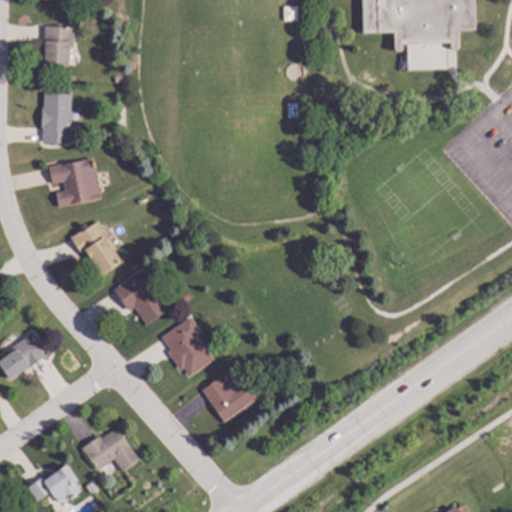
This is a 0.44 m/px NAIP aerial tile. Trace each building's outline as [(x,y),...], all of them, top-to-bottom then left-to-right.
[(471,0),(474,30),(456,31),(457,49),(445,50),(446,69),(406,72),(404,45),(400,45),(401,52),(394,52),(393,33),(364,34),(361,0),(471,0)] [(73,28),(72,49),(69,49),(68,67),(42,66),(43,27),(73,28)] [(71,95),(69,141),(59,141),(59,145),(42,144),(42,129),(40,129),(41,110),(42,110),(43,94),(71,95)] [(99,199),(72,205),(72,206),(58,209),(55,194),(64,192),(62,183),(51,186),(48,168),(91,159),(99,199)] [(115,248),(112,251),(120,263),(98,279),(82,255),(81,256),(69,238),(72,236),(73,237),(88,227),(88,228),(97,222),(115,248)] [(169,310),(145,327),(133,309),(128,312),(113,291),(141,271),(169,310)] [(201,334),(196,337),(213,360),(189,378),(183,369),(180,371),(167,353),(170,351),(161,338),(189,318),(201,334)] [(42,353),(46,351),(48,355),(21,374),(20,373),(9,381),(0,367),(0,360),(13,352),(10,349),(29,335),(42,353)] [(236,386),(244,380),(257,399),(223,424),(210,405),(211,404),(201,392),(227,373),(236,386)] [(293,378),(287,382),(284,378),(290,374),(293,378)] [(138,461),(121,473),(112,461),(96,472),(80,450),(98,437),(100,439),(115,429),(138,461)] [(77,481),(74,483),(80,493),(65,503),(63,500),(57,504),(50,493),(36,502),(27,488),(42,478),(42,479),(55,471),(56,472),(66,465),(77,481)] [(94,490),(89,494),(84,487),(89,483),(94,490)] [(0,511),(13,511),(8,503),(0,507),(0,511)]
